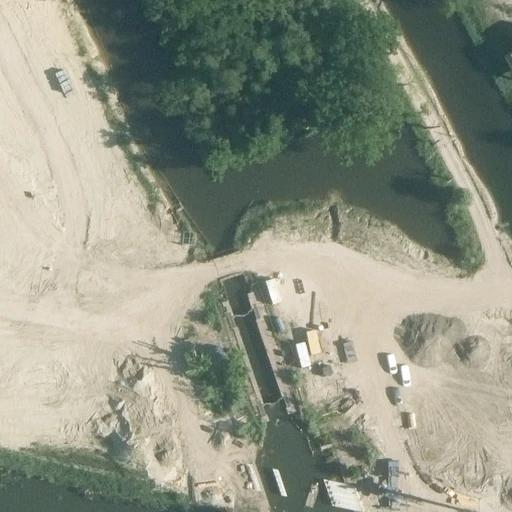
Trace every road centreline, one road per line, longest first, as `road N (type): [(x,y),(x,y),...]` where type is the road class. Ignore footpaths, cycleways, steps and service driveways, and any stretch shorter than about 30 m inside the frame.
road 1 (residential): [(468,511),(231,484),(198,358),(185,335),(165,332)]
road 2 (residential): [(502,303),(370,288),(338,262),(303,252),(209,276)]
road 3 (residential): [(0,60),(76,238),(59,319)]
road 4 (residential): [(496,511),(509,408),(502,303)]
